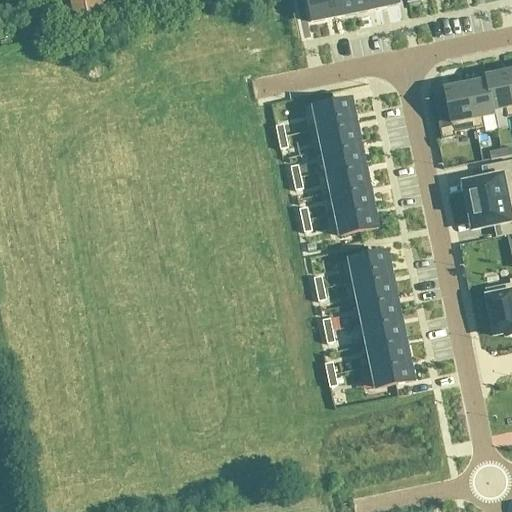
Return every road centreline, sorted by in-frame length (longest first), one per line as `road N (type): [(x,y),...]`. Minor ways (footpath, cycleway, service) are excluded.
road 1 (residential): [(402,61),(468,379)]
road 2 (residential): [(402,61),(253,91)]
road 3 (residential): [(357,509),(489,481)]
